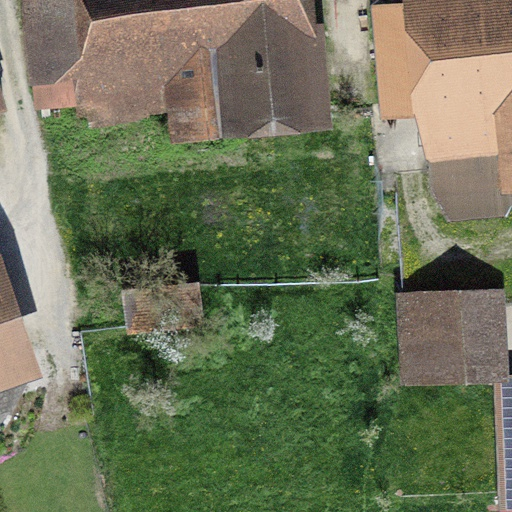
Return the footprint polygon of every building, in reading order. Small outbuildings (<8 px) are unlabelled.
[(100,117),(176,104),(180,138),(238,133),(236,118),(309,112),(298,0),(69,0),(87,101),(97,100),(100,117)] [(441,191),(511,184),(511,0),(416,0),(417,5),(372,9),(381,114),(426,110),(430,158),(441,191)] [(184,266),(117,269),(119,308),(186,305),(184,266)] [(0,372),(25,364),(0,291),(0,372)] [(411,374),(496,374),(499,374),(495,301),(410,301),(411,374)] [(511,373),(499,374),(496,374),(497,502),(511,501),(511,373)]
